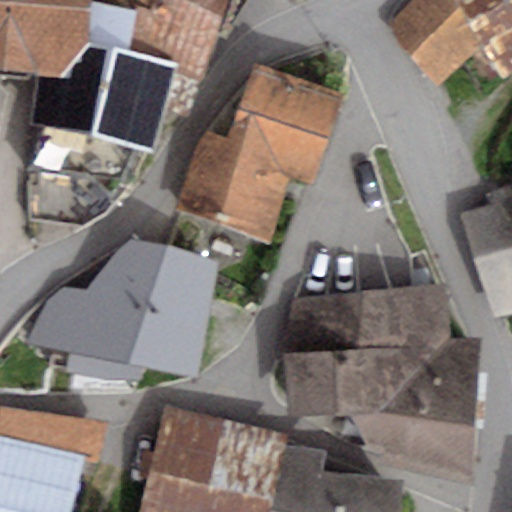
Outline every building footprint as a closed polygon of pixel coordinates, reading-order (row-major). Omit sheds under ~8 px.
[(91,0),(0,0),(0,74),(38,77),(61,78),(91,45),(92,4),(91,0)] [(152,0),(103,0),(102,7),(92,4),(91,45),(127,55),(137,11),(149,15),(152,0)] [(231,0),(152,0),(149,15),(137,11),(127,55),(178,63),(177,76),(203,83),(231,0)] [(447,0),(412,0),(387,28),(435,94),(478,49),(447,0)] [(511,0),(447,0),(478,49),(503,80),(511,74),(511,0)] [(177,76),(178,63),(127,55),(91,45),(61,78),(38,77),(31,125),(29,171),(24,218),(80,226),(115,202),(147,153),(154,154),(177,76)] [(344,95),(253,64),(228,139),(223,152),(290,176),(314,183),(344,95)] [(267,243),(290,176),(223,152),(228,139),(205,131),(177,212),(267,243)] [(494,209),(459,218),(492,321),(511,316),(511,188),(489,194),(494,209)] [(64,285),(51,294),(27,343),(64,361),(111,371),(110,380),(145,389),(148,378),(199,387),(216,273),(126,242),(80,295),(64,285)] [(446,290),(292,298),(280,338),(286,424),(350,427),(364,455),(381,464),(379,469),(473,494),(480,346),(450,346),(446,290)] [(287,440),(163,408),(138,511),(268,511),(285,450),(287,440)] [(0,511),(74,511),(87,464),(97,466),(107,427),(0,409),(0,511)] [(285,450),(268,511),(398,511),(400,484),(321,478),(324,456),(285,450)]
